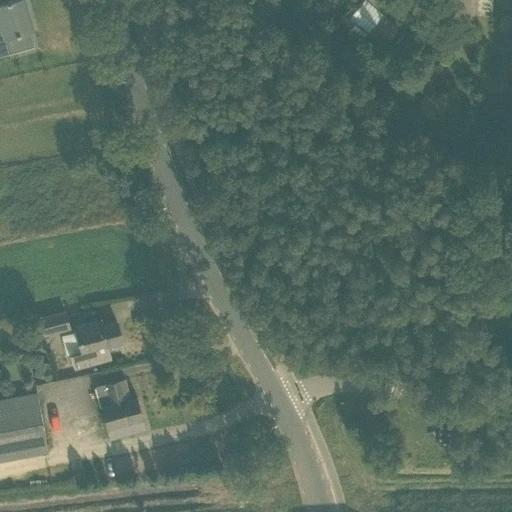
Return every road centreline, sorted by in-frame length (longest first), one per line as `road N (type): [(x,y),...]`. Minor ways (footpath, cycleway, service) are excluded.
road 1 (unclassified): [(278,403),(178,207),(110,0)]
road 2 (residential): [(297,394),(358,380),(477,410),(511,399)]
road 3 (track): [(255,0),(432,118)]
